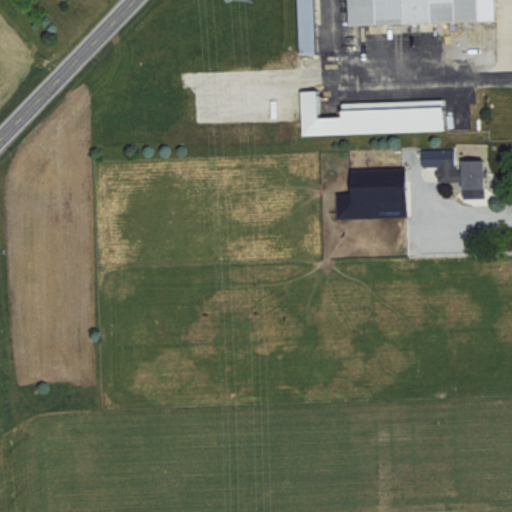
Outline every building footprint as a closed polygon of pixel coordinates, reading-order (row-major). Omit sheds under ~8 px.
[(321,0),(301,0),(303,54),(323,54),(321,0)] [(352,0),(353,24),(500,21),(499,0),(352,0)] [(454,131),(454,111),(449,111),(449,100),(347,102),(348,116),(325,117),(325,90),(306,90),(307,134),(454,131)] [(490,160),(465,160),(465,169),(460,169),(459,149),(426,149),(426,167),(442,166),(442,182),(467,181),(468,198),(491,198),(490,160)] [(413,216),(411,168),(354,170),(355,192),(339,192),(340,219),(413,216)]
